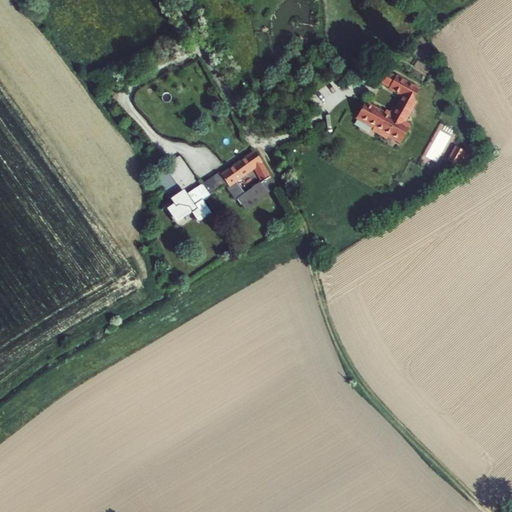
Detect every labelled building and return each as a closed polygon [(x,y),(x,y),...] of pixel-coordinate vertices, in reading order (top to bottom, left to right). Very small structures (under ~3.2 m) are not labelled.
[(385,112),(365,101),(356,119),(372,128),(380,133),(378,135),(386,140),(388,137),(399,144),(411,125),(406,121),(416,103),(415,102),(413,99),(420,88),(396,75),(396,76),(386,71),(379,83),(389,88),(388,90),(394,93),(395,92),(397,93),(397,95),(400,97),(394,108),(392,107),(389,112),(386,110),(385,112)] [(220,174),(227,184),(228,187),(226,188),(236,201),(237,201),(246,211),(269,194),(268,193),(276,187),(270,177),(271,177),(263,162),(254,151),(220,174)] [(227,184),(220,174),(219,173),(202,184),(210,195),(227,184)] [(210,195),(202,184),(187,194),(184,190),(169,200),(171,202),(163,207),(163,208),(175,225),(191,212),(198,223),(211,213),(203,200),(210,195)] [(171,202),(169,200),(169,199),(161,204),(163,207),(171,202)]
